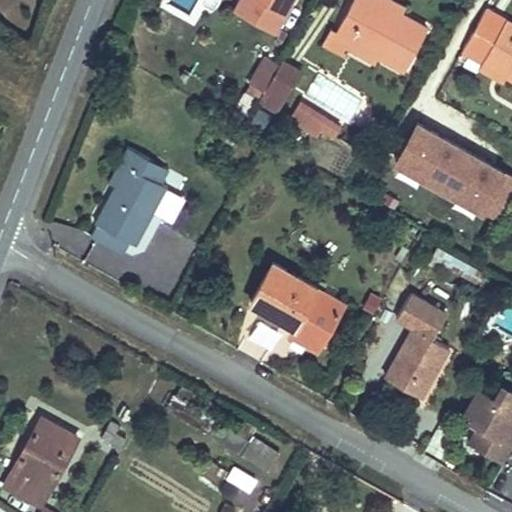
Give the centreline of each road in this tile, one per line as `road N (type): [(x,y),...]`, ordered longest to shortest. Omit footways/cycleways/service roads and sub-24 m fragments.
road 1 (residential): [(482,511),(0,240)]
road 2 (tertiary): [(91,0),(0,236)]
